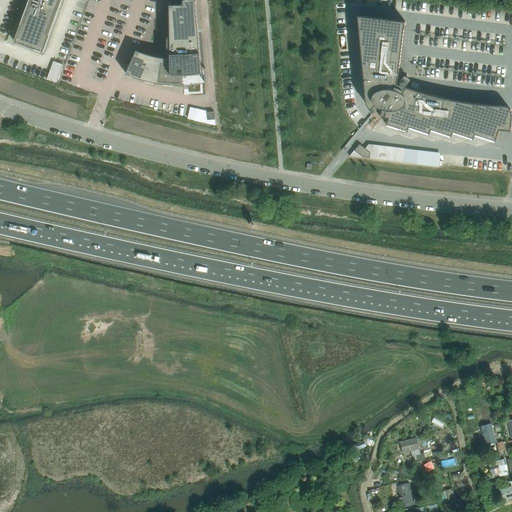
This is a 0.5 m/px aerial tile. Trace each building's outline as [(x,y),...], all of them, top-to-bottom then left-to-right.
[(59,7),(60,7),(62,0),(27,0),(28,0),(28,1),(28,2),(29,2),(28,7),(27,6),(14,41),(16,42),(16,41),(29,46),(30,46),(30,44),(43,48),(42,51),(44,52),(58,14),(57,14),(59,7)] [(136,50),(126,74),(135,77),(146,80),(157,83),(167,84),(177,85),(183,85),(182,74),(202,73),(202,68),(195,0),(183,0),(184,4),(170,4),(171,50),(171,58),(168,58),(161,57),(156,56),(151,55),(145,53),(140,51),(136,50)] [(371,110),(373,112),(374,111),(371,108),(375,104),(376,106),(378,107),(380,108),(382,108),(384,109),(386,109),(385,116),(383,116),(382,117),(384,117),(385,117),(389,118),(386,124),(408,132),(409,127),(430,134),(431,130),(452,137),(453,132),(474,139),(475,135),(495,142),(500,129),(511,131),(511,117),(511,112),(511,110),(510,108),(508,107),(505,106),(503,105),(486,104),(470,102),(453,100),(437,96),(421,92),(405,86),(412,77),(407,73),(397,84),(405,21),(358,15),(365,95),(366,98),(366,101),(367,105),(369,107),(371,110)] [(54,61),(47,79),(57,83),(64,65),(54,61)] [(363,157),(370,158),(370,152),(360,143),(354,150),(363,157)] [(487,445),(497,442),(491,424),(481,427),(487,445)] [(418,437),(400,441),(403,453),(420,449),(418,437)] [(364,440),(352,446),(355,460),(361,459),(360,453),(362,448),(367,446),(364,440)] [(503,442),(497,443),(499,452),(505,450),(503,442)] [(506,458),(489,462),(493,478),(510,474),(506,458)] [(370,484),(375,487),(379,481),(373,477),(370,484)] [(411,482),(398,485),(403,507),(416,504),(413,494),(413,493),(411,482)] [(500,489),(503,500),(511,497),(511,485),(500,489)] [(467,502),(464,496),(448,504),(451,509),(467,502)]
